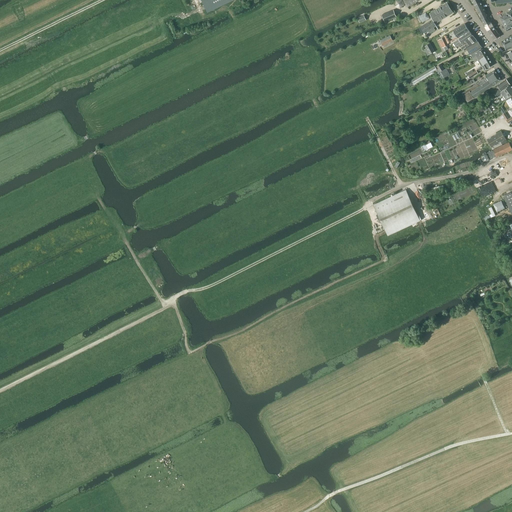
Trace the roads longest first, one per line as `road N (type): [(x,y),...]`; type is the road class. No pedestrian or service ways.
road 1 (track): [(511,158),(401,185),(0,390)]
road 2 (track): [(171,300),(189,353),(384,258),(380,233)]
road 3 (track): [(511,433),(452,446),(305,511)]
